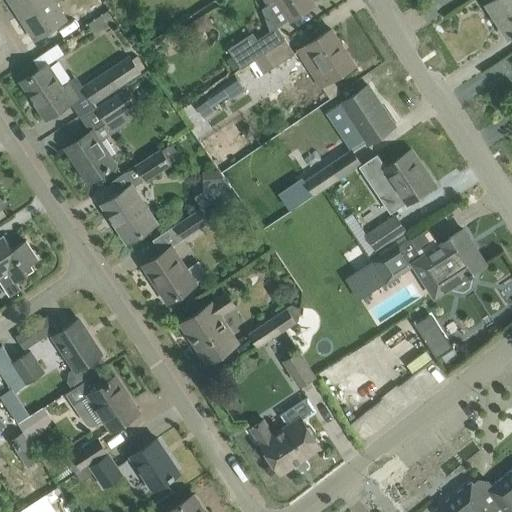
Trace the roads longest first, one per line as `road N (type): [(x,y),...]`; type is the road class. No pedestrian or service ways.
road 1 (residential): [(259,511),(96,265)]
road 2 (residential): [(511,212),(374,0)]
road 3 (residential): [(320,511),(511,351)]
road 4 (residential): [(96,265),(0,124)]
